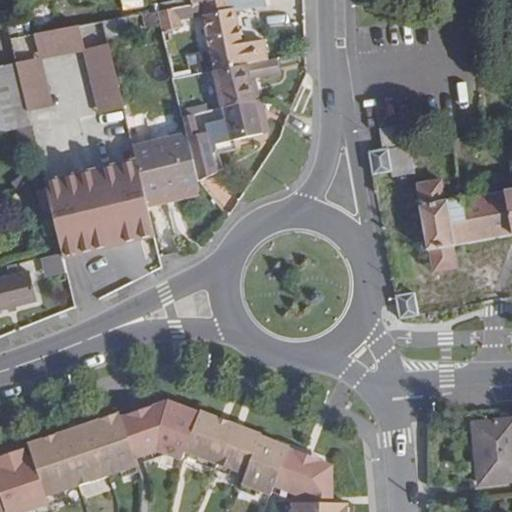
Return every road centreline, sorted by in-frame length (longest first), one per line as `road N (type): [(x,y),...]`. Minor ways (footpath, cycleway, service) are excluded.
road 1 (primary): [(362,247),(365,226),(339,111)]
road 2 (primary): [(223,268),(104,332)]
road 3 (residential): [(390,384),(404,511)]
road 4 (primary): [(104,332),(231,322)]
road 5 (secondary): [(390,384),(511,372)]
